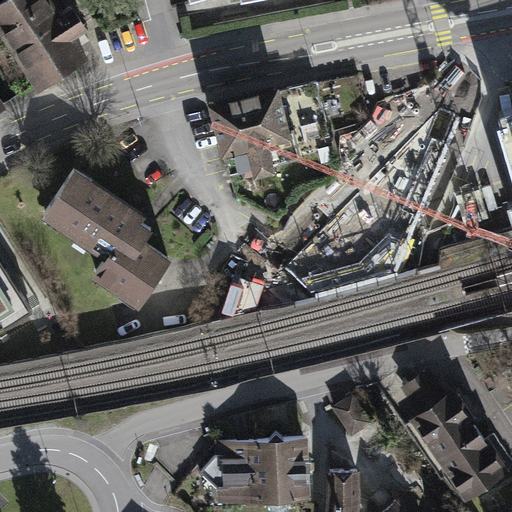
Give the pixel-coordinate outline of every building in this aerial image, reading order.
[(3,0),(0,2),(0,42),(36,94),(83,62),(40,0),(3,0)] [(317,88),(210,114),(228,186),(334,160),(317,88)] [(440,102),(303,252),(354,295),(427,212),(459,117),(440,102)] [(511,116),(494,122),(511,184),(511,116)] [(334,160),(228,186),(279,224),(301,189),(323,185),(334,160)] [(78,175),(46,224),(106,263),(92,285),(135,314),(170,262),(144,245),(156,226),(78,175)] [(0,332),(43,305),(0,237),(0,332)] [(303,252),(284,274),(315,301),(354,295),(303,252)] [(411,422),(466,504),(511,474),(456,393),(449,398),(431,370),(397,393),(415,419),(411,422)] [(227,446),(203,471),(221,488),(228,488),(228,501),(313,499),(311,434),(227,436),(227,446)] [(357,511),(360,466),(332,465),(330,511),(357,511)] [(405,511),(397,502),(386,511),(405,511)]
